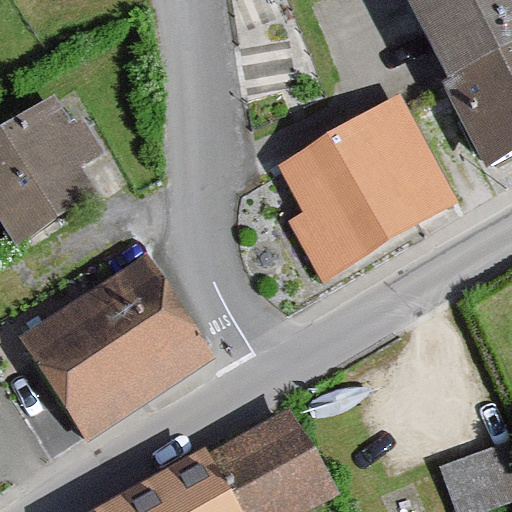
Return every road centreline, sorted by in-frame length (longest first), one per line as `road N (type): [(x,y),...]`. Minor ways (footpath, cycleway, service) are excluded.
road 1 (residential): [(178,0),(189,44),(193,213),(215,291),(268,380)]
road 2 (tertiary): [(268,380),(511,236)]
road 3 (tertiary): [(60,511),(268,380)]
